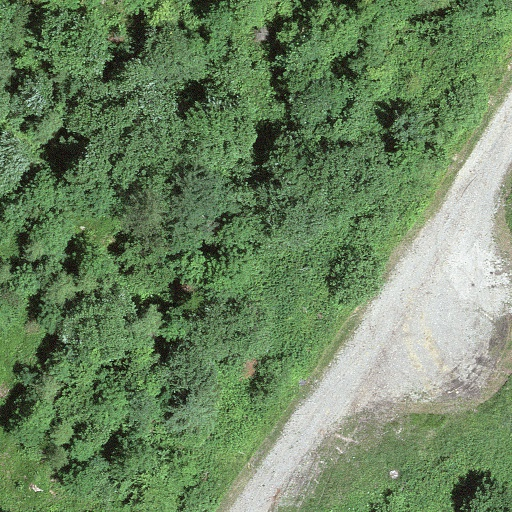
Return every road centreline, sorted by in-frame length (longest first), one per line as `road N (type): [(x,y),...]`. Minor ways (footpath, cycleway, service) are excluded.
road 1 (unclassified): [(511,131),(366,366)]
road 2 (track): [(366,366),(272,511)]
